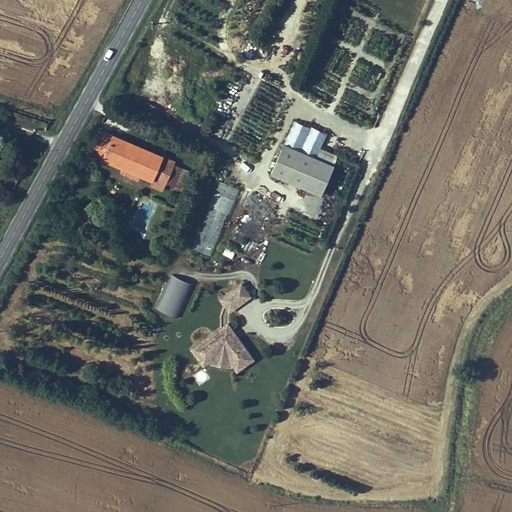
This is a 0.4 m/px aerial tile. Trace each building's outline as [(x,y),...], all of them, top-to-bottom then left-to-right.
[(175,157),(100,125),(89,152),(163,184),(175,157)] [(335,162),(283,139),(269,171),(321,193),(335,162)] [(212,255),(238,188),(218,180),(192,247),(212,255)] [(249,253),(272,206),(252,196),(228,243),(249,253)] [(231,258),(235,250),(226,246),(222,253),(231,258)] [(195,282),(173,273),(158,307),(180,316),(195,282)] [(241,279),(218,295),(230,312),(253,296),(241,279)] [(228,319),(189,345),(203,364),(239,370),(255,358),(228,319)]
